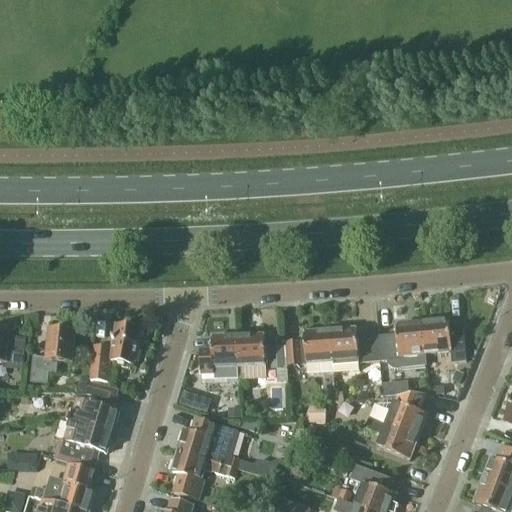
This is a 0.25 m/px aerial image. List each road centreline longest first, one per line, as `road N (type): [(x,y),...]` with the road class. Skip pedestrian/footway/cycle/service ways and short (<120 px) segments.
road 1 (primary): [(0,239),(340,232),(511,210)]
road 2 (primary): [(511,160),(116,191),(0,190)]
road 3 (residential): [(187,299),(511,271)]
road 4 (residential): [(124,511),(187,299)]
road 5 (residential): [(433,511),(511,312)]
road 6 (residential): [(0,301),(187,299)]
